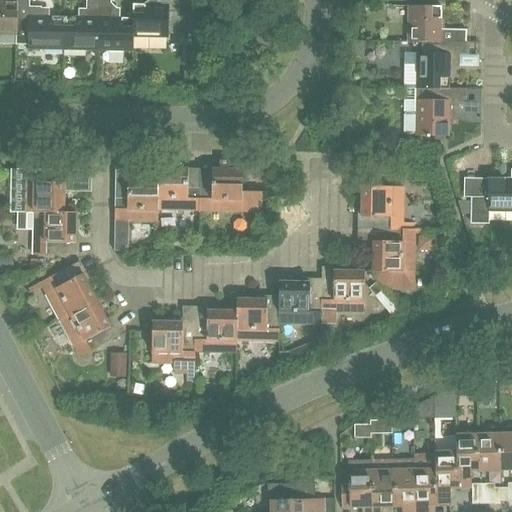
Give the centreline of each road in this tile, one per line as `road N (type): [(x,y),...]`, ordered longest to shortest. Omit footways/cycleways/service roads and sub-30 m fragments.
road 1 (tertiary): [(511,317),(317,386),(88,505)]
road 2 (residential): [(322,157),(321,189),(305,233),(284,252),(117,269),(106,260),(98,118)]
road 3 (residential): [(98,118),(253,105),(302,69),(312,51),(316,0)]
road 4 (tertiary): [(0,342),(88,505)]
road 5 (unclassified): [(511,139),(497,123),(494,0)]
